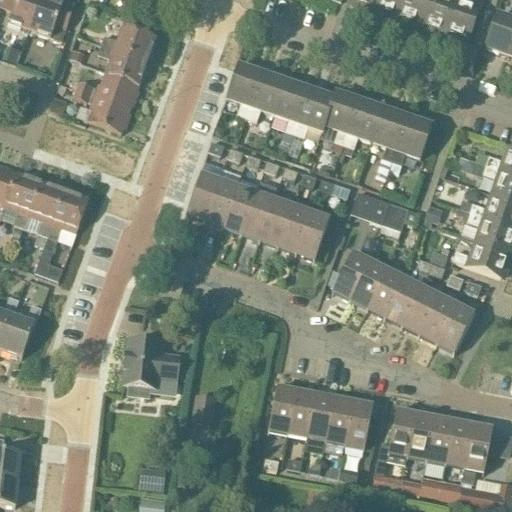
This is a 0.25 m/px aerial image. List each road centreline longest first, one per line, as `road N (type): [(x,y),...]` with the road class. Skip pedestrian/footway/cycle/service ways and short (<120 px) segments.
road 1 (residential): [(511,409),(311,343),(302,317),(286,307),(130,254)]
road 2 (residential): [(511,111),(215,9)]
road 3 (unclassified): [(130,254),(215,9)]
road 4 (unclassified): [(81,414),(89,360),(130,254)]
